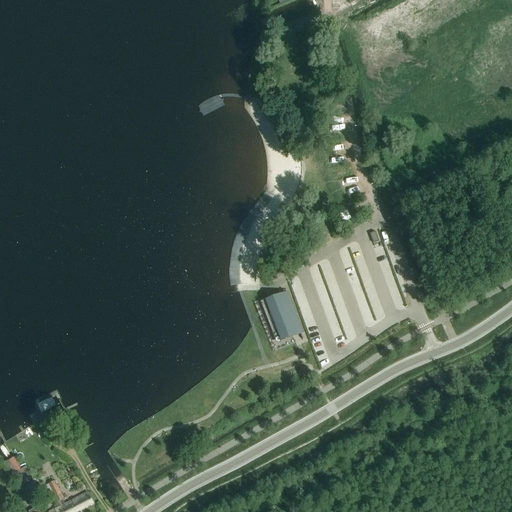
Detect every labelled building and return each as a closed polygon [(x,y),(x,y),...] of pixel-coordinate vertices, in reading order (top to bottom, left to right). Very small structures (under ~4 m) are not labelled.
[(334,218),(338,226),(351,219),(346,211),(334,218)] [(379,242),(375,232),(370,234),(373,244),(379,242)] [(274,299),(263,303),(270,322),(277,340),(300,331),(292,312),(296,310),(293,303),(290,304),(284,291),(284,292),(273,296),(274,299)] [(22,469),(15,458),(9,462),(16,473),(22,469)] [(26,467),(22,469),(16,473),(13,475),(20,488),(34,480),(26,467)] [(48,484),(53,493),(59,489),(55,481),(48,484)] [(32,482),(25,487),(29,492),(35,487),(32,482)] [(62,500),(64,499),(59,489),(53,493),(60,508),(62,511),(81,511),(94,505),(88,493),(65,505),(62,500)]
